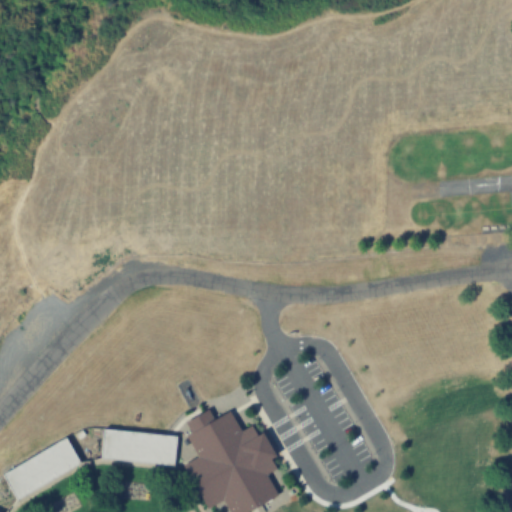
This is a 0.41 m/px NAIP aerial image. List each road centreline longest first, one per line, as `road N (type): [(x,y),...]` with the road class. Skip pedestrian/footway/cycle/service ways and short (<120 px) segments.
road 1 (residential): [(0,412),(114,288),(149,274),(286,291),(380,289),(511,265)]
road 2 (residential): [(511,486),(508,266)]
